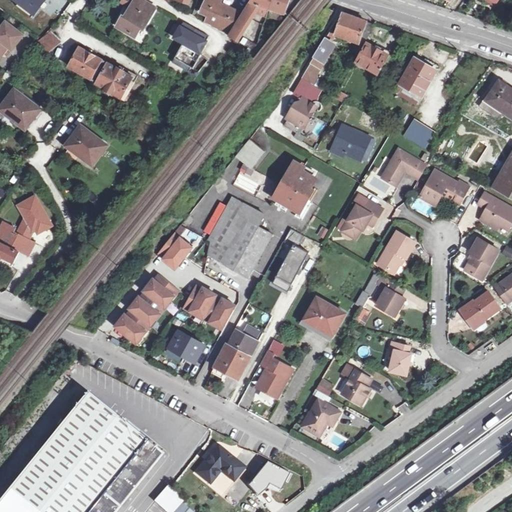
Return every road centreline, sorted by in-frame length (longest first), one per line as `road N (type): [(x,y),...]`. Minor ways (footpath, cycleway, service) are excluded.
road 1 (residential): [(511,348),(333,476),(215,408),(0,304)]
road 2 (trunk): [(511,400),(361,511)]
road 3 (secondary): [(356,0),(511,46)]
road 4 (trunk): [(404,511),(511,431)]
